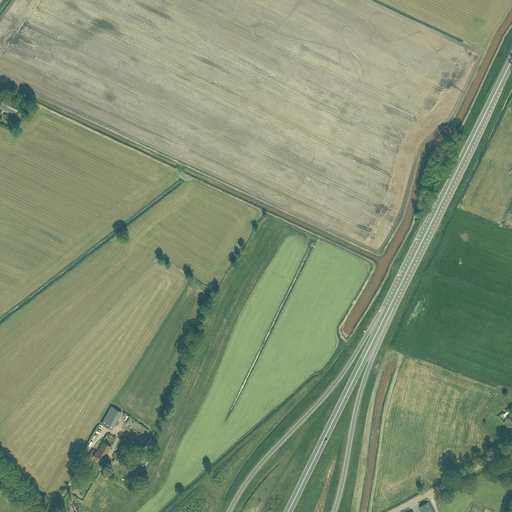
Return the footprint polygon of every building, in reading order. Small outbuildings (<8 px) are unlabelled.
[(12,100),(4,96),(0,104),(0,105),(14,113),(19,104),(17,102),(16,103),(12,101),(12,100)] [(122,412),(111,406),(101,423),(111,429),(122,412)] [(111,446),(103,441),(96,452),(95,451),(92,457),(96,459),(95,460),(98,462),(98,460),(102,463),(106,457),(105,456),(111,446)] [(342,458),(346,449),(332,443),(328,453),(342,458)] [(127,446),(122,444),(117,453),(115,452),(112,457),(119,461),(127,446)] [(434,511),(428,501),(419,506),(421,511),(434,511)]
